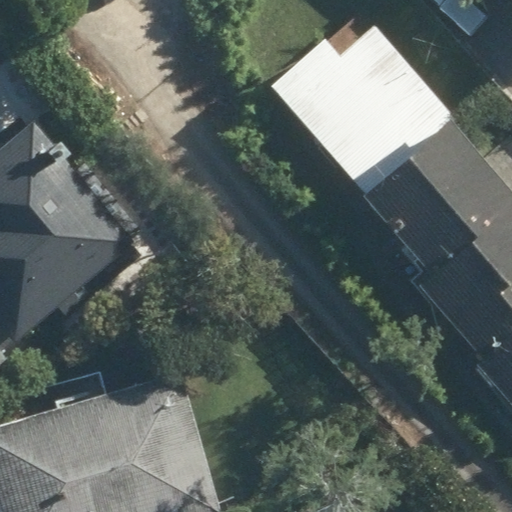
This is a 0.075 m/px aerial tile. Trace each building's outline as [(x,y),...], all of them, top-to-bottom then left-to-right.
[(511,172),(390,16),(318,72),(333,91),(310,110),(511,371),(511,172)] [(0,75),(0,137),(31,111),(0,75)] [(0,340),(25,318),(34,328),(149,229),(55,119),(0,166),(0,340)] [(224,511),(189,370),(0,416),(0,465),(11,511),(224,511)] [(304,511),(353,511),(345,494),(304,511)]
